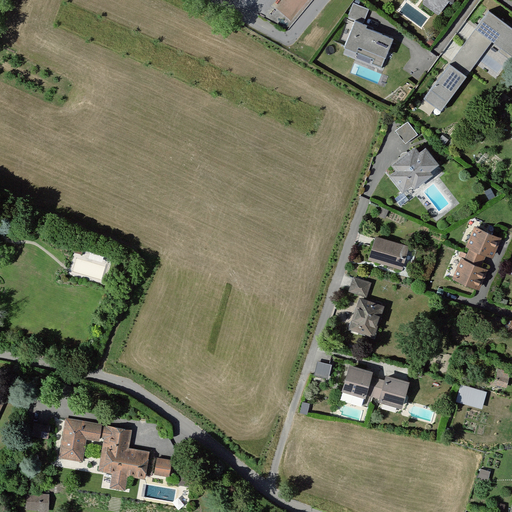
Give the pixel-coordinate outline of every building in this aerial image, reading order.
[(456,0),(424,0),(424,4),(439,15),(448,0),(450,0),(455,3),(456,0)] [(369,9),(354,3),(348,17),(356,21),(363,24),(369,9)] [(511,55),(511,27),(490,11),(476,30),(511,55)] [(386,58),(394,39),(366,28),(367,26),(363,24),(356,21),(345,47),(357,52),(359,47),(386,58)] [(467,77),(450,64),(425,99),(442,111),(467,77)] [(407,141),(419,132),(410,119),(398,128),(407,141)] [(421,152),(416,146),(393,163),(398,170),(391,176),(404,193),(413,186),(416,190),(436,175),(432,170),(439,165),(427,148),(421,152)] [(501,235),(475,224),(466,246),(472,248),(469,255),(462,252),(452,276),(480,288),(488,267),(481,264),(487,250),(493,253),(501,235)] [(410,246),(376,236),(368,260),(403,271),(410,246)] [(368,295),(373,281),(355,274),(350,288),(368,295)] [(385,306),(360,298),(349,330),(374,338),(385,306)] [(316,373),(330,375),(332,361),(318,359),(316,373)] [(375,370),(350,363),(342,388),(368,396),(375,370)] [(508,384),(511,369),(499,367),(496,382),(508,384)] [(412,381),(388,373),(379,399),(403,407),(412,381)] [(498,405),(475,397),(465,428),(489,435),(498,405)] [(128,431),(64,420),(58,462),(114,471),(111,489),(125,492),(128,476),(147,479),(151,452),(125,448),(128,431)] [(33,433),(48,436),(50,423),(35,421),(33,433)] [(156,455),(155,472),(172,473),(173,456),(156,455)] [(51,508),(51,492),(27,491),(27,507),(51,508)]
